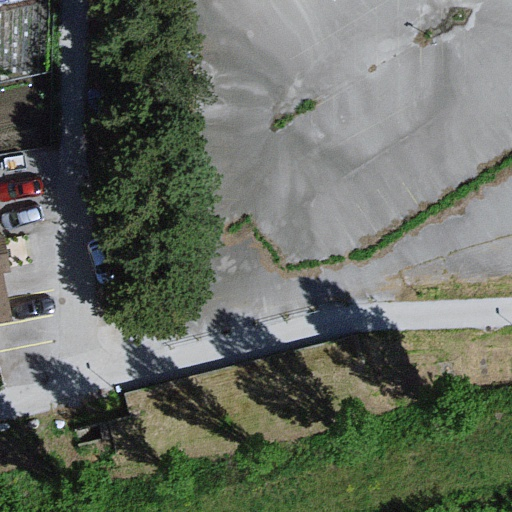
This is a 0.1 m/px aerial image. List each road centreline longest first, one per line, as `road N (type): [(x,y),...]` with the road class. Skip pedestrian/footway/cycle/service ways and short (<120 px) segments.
road 1 (motorway): [(511,370),(3,511)]
road 2 (residential): [(82,386),(76,0)]
